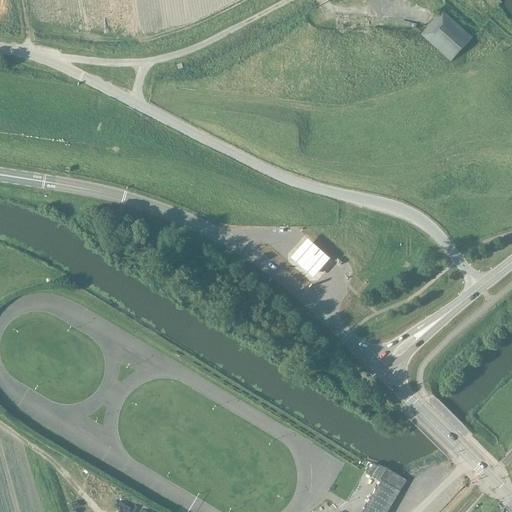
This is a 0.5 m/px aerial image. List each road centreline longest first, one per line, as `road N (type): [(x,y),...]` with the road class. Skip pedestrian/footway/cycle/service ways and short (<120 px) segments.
road 1 (primary): [(376,367),(298,291),(232,243),(122,198),(0,175)]
road 2 (unclassified): [(457,260),(409,214),(303,186),(137,105)]
road 3 (tertiary): [(511,500),(376,367)]
road 4 (track): [(144,64),(208,43),(289,0)]
road 5 (primary): [(376,367),(479,288)]
road 6 (unclassified): [(137,105),(28,53)]
